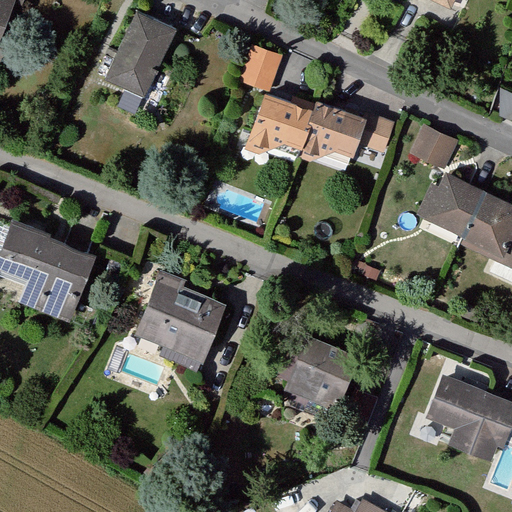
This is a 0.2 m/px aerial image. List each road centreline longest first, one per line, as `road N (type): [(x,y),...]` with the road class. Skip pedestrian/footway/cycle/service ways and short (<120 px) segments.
road 1 (residential): [(0,155),(511,356)]
road 2 (residential): [(211,0),(511,140)]
